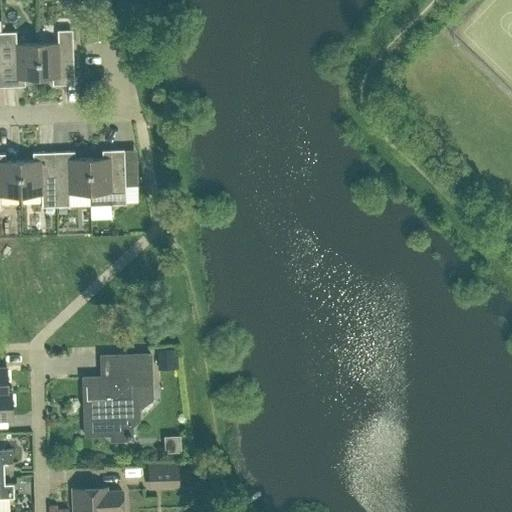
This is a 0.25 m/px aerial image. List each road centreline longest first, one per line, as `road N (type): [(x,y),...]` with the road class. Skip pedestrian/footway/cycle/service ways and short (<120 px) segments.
road 1 (residential): [(0,114),(122,110),(102,0)]
road 2 (residential): [(43,511),(38,349)]
